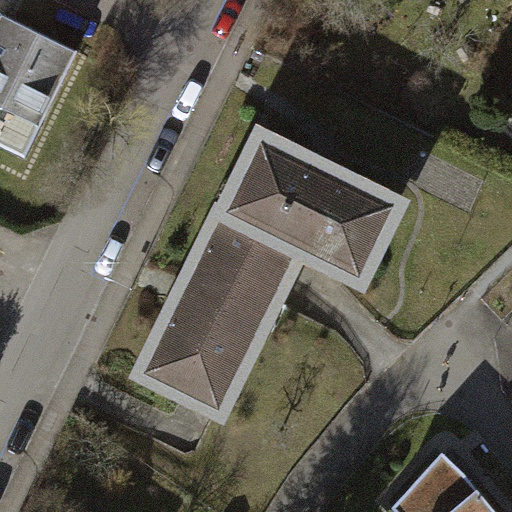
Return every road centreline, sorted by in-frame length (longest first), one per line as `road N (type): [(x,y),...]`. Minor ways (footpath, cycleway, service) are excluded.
road 1 (residential): [(0,422),(186,50)]
road 2 (residential): [(286,511),(335,442),(431,349),(511,445)]
